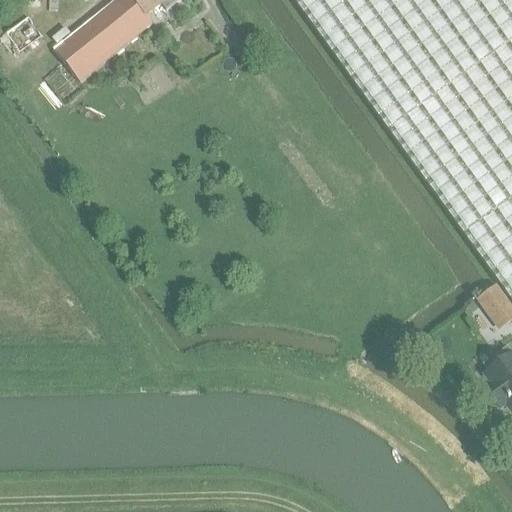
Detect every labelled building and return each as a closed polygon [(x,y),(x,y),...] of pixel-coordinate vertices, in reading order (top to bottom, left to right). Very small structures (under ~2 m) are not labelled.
[(181,3),(179,0),(119,0),(54,54),(80,84),(151,25),(147,20),(162,7),(168,14),(181,3)] [(511,0),(291,0),(511,304),(511,0)] [(20,55),(42,39),(29,21),(6,37),(20,55)] [(476,306),(498,336),(511,325),(511,311),(497,291),(476,306)] [(507,405),(511,412),(511,357),(486,376),(493,386),(486,391),(500,411),(507,405)]
